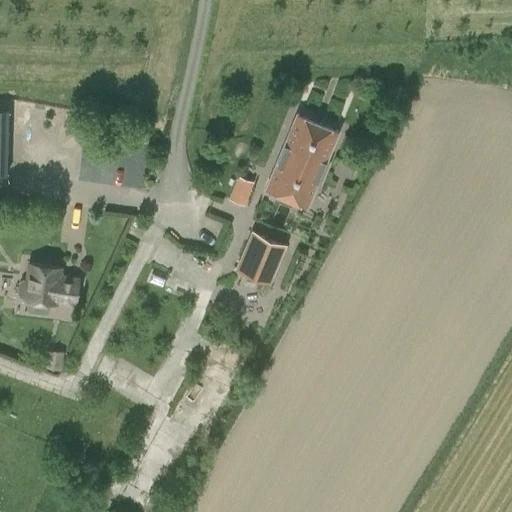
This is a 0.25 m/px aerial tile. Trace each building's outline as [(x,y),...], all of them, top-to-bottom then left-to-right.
[(306,205),(337,130),(297,113),(265,188),(306,205)] [(243,204),(252,181),(237,176),(229,198),(243,204)] [(247,240),(235,269),(269,282),(285,244),(251,230),(247,240)] [(19,281),(18,292),(20,295),(24,296),(23,299),(27,300),(26,307),(28,310),(45,312),(48,310),(49,303),(55,303),(55,300),(75,302),(78,278),(59,275),(60,266),(28,262),(26,280),(22,279),(19,281)] [(48,352),(46,367),(59,369),(61,353),(48,352)]
